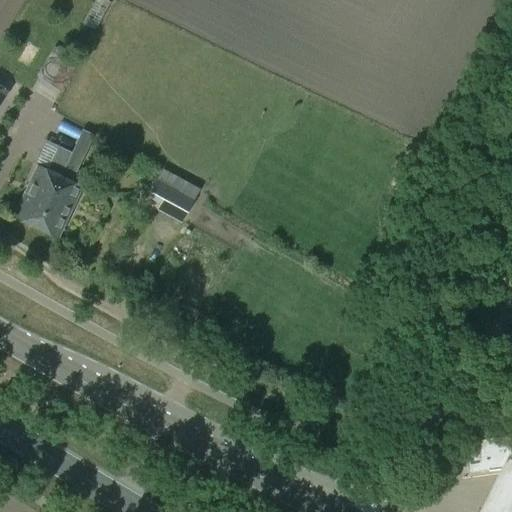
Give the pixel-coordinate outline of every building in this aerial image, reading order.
[(91,0),(82,22),(97,28),(108,0),(91,0)] [(36,76),(50,84),(65,60),(62,59),(65,52),(54,45),(36,76)] [(36,226),(59,175),(37,164),(12,215),(36,226)] [(59,175),(36,226),(58,237),(82,186),(59,175)] [(157,181),(145,202),(180,221),(192,200),(157,181)] [(511,441),(511,436),(462,443),(466,474),(511,467),(511,441)] [(511,511),(511,448),(510,447),(491,489),(480,511),(511,511)] [(423,452),(416,453),(416,455),(417,461),(424,460),(423,452)]
